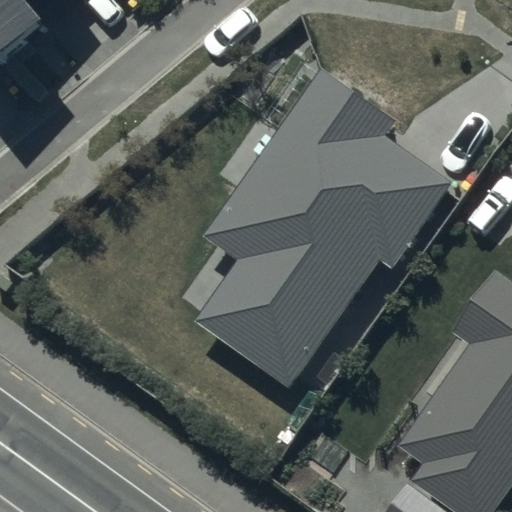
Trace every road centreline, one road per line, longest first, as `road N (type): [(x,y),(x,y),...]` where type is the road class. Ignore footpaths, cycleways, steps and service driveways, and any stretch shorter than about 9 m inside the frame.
road 1 (residential): [(217,0),(0,178)]
road 2 (secondary): [(0,414),(133,511)]
